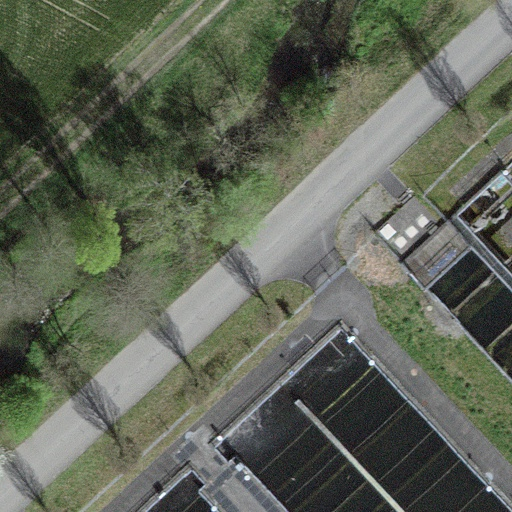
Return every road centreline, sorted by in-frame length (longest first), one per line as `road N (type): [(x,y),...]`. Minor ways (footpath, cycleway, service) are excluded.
road 1 (unclassified): [(511,14),(0,494)]
road 2 (track): [(0,211),(219,0)]
